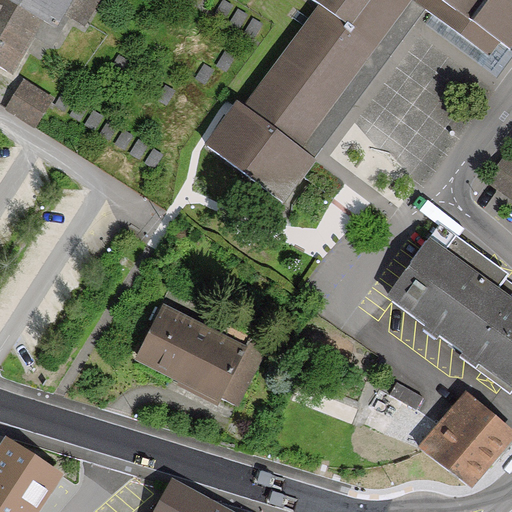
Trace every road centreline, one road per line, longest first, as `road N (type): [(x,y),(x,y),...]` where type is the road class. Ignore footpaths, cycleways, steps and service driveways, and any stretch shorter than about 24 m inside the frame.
road 1 (tertiary): [(339,511),(123,446)]
road 2 (tertiary): [(123,446),(0,408)]
